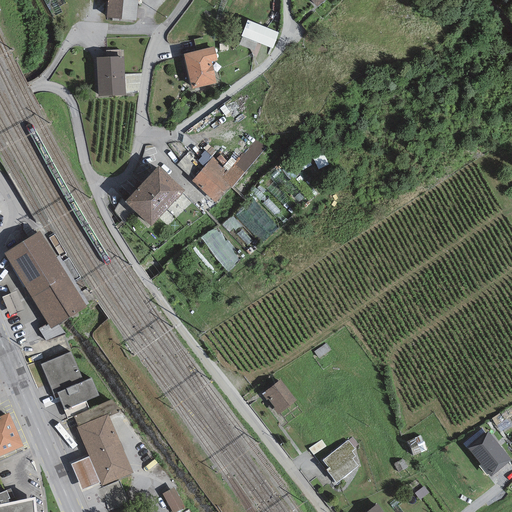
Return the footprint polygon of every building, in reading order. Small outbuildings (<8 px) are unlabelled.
[(104,0),(103,17),(134,20),(135,0),(104,0)] [(279,33),(247,20),(241,36),(273,49),(279,33)] [(214,47),(183,54),(192,89),(216,83),(211,62),(217,60),(214,47)] [(124,56),(96,57),(98,98),(126,96),(124,56)] [(255,140),(234,164),(245,172),(266,148),(255,140)] [(185,156),(177,165),(192,180),(200,171),(185,156)] [(192,180),(191,181),(215,203),(229,187),(220,178),(226,170),(213,157),(200,171),(192,180)] [(220,178),(229,187),(231,188),(245,172),(234,164),(227,171),(226,170),(220,178)] [(124,202),(151,226),(185,191),(158,167),(124,202)] [(39,231),(5,253),(52,329),(86,306),(39,231)] [(18,292),(5,298),(12,313),(25,308),(18,292)] [(99,396),(91,378),(84,381),(71,351),(39,365),(55,401),(60,399),(64,410),(86,401),(99,396)] [(280,380),(262,394),(278,415),(296,400),(280,380)] [(74,416),(78,427),(108,414),(109,417),(121,411),(111,400),(89,410),(74,416)] [(89,410),(86,401),(64,410),(68,419),(74,416),(89,410)] [(0,456),(23,446),(9,413),(0,416),(0,456)] [(102,486),(133,473),(109,417),(108,414),(78,427),(76,428),(89,457),(100,482),(102,486)] [(488,432),(468,448),(491,476),(511,460),(488,432)] [(420,436),(407,442),(413,456),(426,450),(420,436)] [(347,441),(354,448),(358,444),(352,437),(347,441)] [(322,440),(308,449),(313,456),(326,447),(322,440)] [(336,484),(358,466),(352,458),(355,456),(352,452),(355,449),(354,448),(347,441),(348,440),(323,460),(328,468),(326,470),(336,484)] [(71,464),(82,490),(100,482),(89,457),(71,464)] [(398,473),(408,468),(403,459),(394,464),(398,473)] [(419,500),(429,493),(424,486),(414,493),(419,500)] [(164,494),(173,511),(178,511),(187,507),(176,487),(164,494)] [(0,511),(36,511),(35,497),(9,503),(8,499),(10,499),(14,497),(11,489),(0,493),(0,501),(0,502),(1,504),(0,504),(0,511)]
